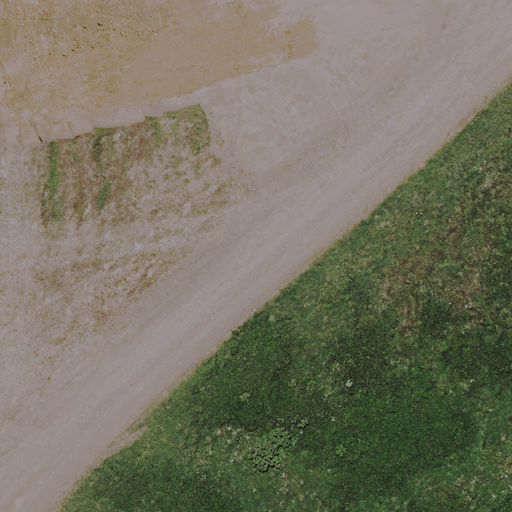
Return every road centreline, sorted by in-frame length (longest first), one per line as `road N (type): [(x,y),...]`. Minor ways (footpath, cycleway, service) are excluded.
road 1 (unknown): [(68,0),(108,74),(359,457),(416,511)]
road 2 (unknown): [(108,74),(233,0)]
